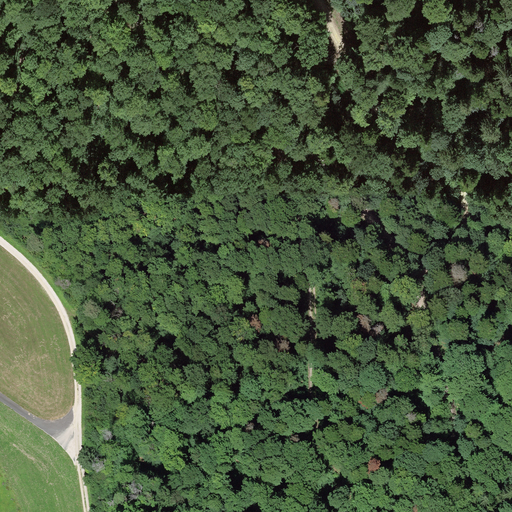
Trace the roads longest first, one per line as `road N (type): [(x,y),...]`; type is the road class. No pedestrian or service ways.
road 1 (track): [(290,135),(414,265),(476,511)]
road 2 (track): [(308,511),(314,291),(297,221),(290,135)]
road 3 (track): [(414,265),(461,229),(456,183),(339,66),(317,0)]
road 4 (track): [(0,242),(42,280),(61,313),(74,358),(74,436),(86,511)]
road 5 (track): [(123,0),(290,135)]
